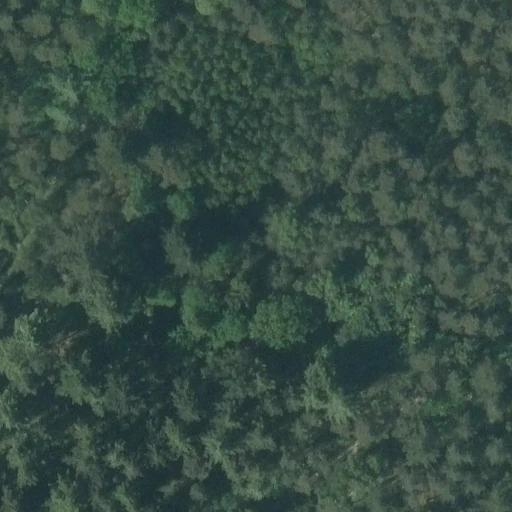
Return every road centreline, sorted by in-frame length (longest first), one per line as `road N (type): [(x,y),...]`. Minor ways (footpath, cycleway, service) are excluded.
road 1 (track): [(268,511),(511,320)]
road 2 (track): [(0,262),(112,0)]
